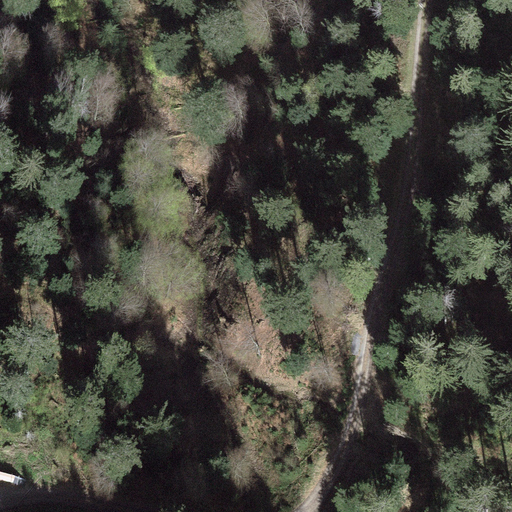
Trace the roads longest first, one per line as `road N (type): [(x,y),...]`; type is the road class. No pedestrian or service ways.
road 1 (track): [(306,511),(359,429),(366,344),(407,197),(424,0)]
road 2 (track): [(0,491),(73,493),(152,511)]
